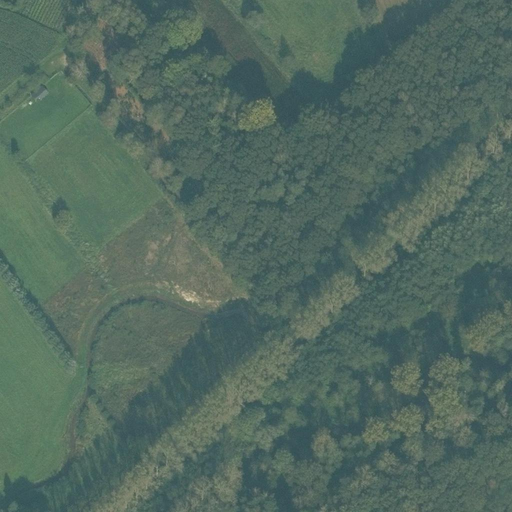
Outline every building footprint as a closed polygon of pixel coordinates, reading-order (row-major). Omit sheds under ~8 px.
[(158,47),(173,66),(185,57),(166,34),(155,43),(157,46),(165,40),(166,41),(158,47)] [(113,49),(107,55),(112,59),(118,54),(113,49)] [(149,57),(139,65),(149,78),(159,70),(149,57)] [(192,81),(187,85),(190,90),(196,86),(192,81)] [(42,87),(30,96),(34,102),(38,99),(40,101),(48,95),(42,87)] [(171,96),(177,105),(182,102),(176,93),(171,96)] [(184,107),(177,112),(182,119),(189,114),(184,107)]
